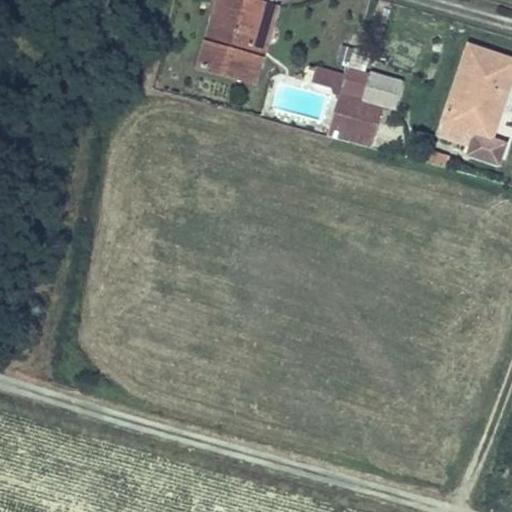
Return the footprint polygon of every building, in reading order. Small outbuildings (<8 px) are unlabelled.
[(251,56),(265,5),(260,3),(261,0),(219,0),(200,69),(255,84),(262,59),(251,56)] [(262,59),(277,8),(265,5),(251,56),(262,59)] [(501,112),(511,80),(511,60),(470,47),(444,125),(470,134),(476,135),(470,155),(498,164),(505,145),(492,141),(487,139),(496,110),(501,112)] [(359,71),(364,52),(355,49),(349,68),(359,71)] [(377,62),(380,52),(370,49),(368,59),(377,62)] [(333,88),(337,74),(316,68),(313,83),(333,88)] [(373,139),(383,106),(365,101),(373,75),(359,71),(349,68),(346,77),(340,96),(328,135),(346,140),(348,132),(373,139)] [(340,96),(346,77),(337,74),(333,88),(335,94),(340,96)] [(492,141),(501,112),(496,110),(487,139),(492,141)] [(470,134),(444,125),(440,137),(466,146),(470,134)] [(373,139),(348,132),(346,140),(371,147),(373,139)] [(445,167),(448,156),(429,151),(426,162),(445,167)]
